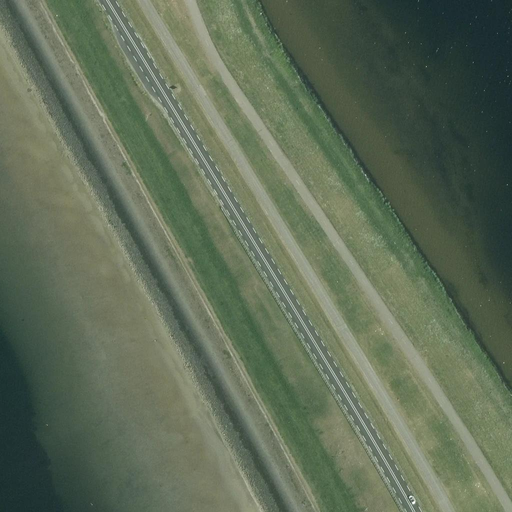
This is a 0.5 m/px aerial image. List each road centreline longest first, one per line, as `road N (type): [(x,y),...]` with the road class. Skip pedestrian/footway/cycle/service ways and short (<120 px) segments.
road 1 (primary): [(413,511),(106,0)]
road 2 (unclassified): [(448,511),(142,0)]
